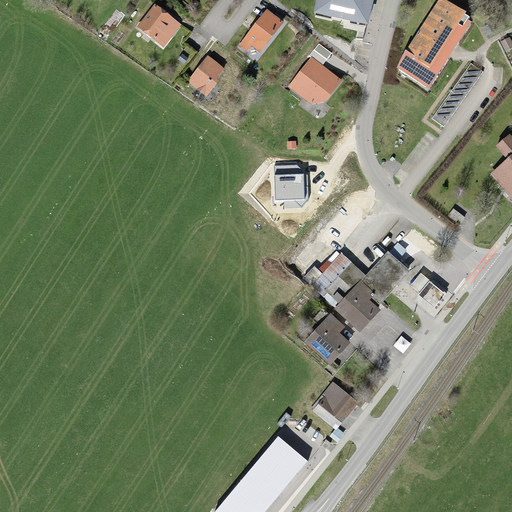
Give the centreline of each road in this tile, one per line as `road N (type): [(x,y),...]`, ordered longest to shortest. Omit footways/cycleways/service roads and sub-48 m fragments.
road 1 (residential): [(392,0),(363,120),(366,165),(408,212),(493,274)]
road 2 (primary): [(493,274),(315,511)]
road 3 (track): [(358,423),(436,479),(511,389)]
